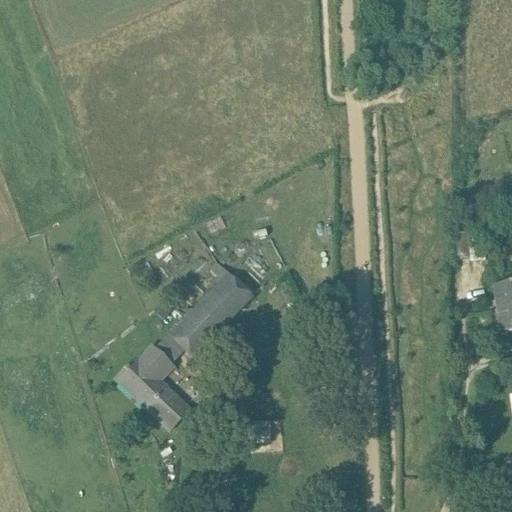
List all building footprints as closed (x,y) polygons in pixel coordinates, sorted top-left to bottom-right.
[(195,364),(234,324),(231,321),(253,299),(216,264),(194,286),(206,298),(166,337),(195,364)] [(496,312),(511,309),(511,284),(493,287),(496,312)] [(286,340),(313,325),(305,309),(278,324),(286,340)] [(511,309),(496,312),(499,335),(511,333),(511,309)] [(189,412),(160,383),(173,369),(152,347),(138,361),(137,360),(115,381),(167,434),(189,412)] [(242,423),(243,446),(271,444),(269,422),(242,423)]
